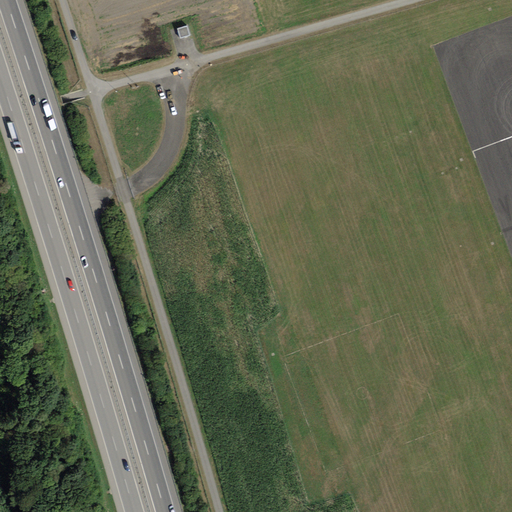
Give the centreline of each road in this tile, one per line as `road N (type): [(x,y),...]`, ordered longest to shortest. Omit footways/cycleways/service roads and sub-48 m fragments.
road 1 (motorway): [(163,511),(5,0)]
road 2 (track): [(212,511),(62,0)]
road 3 (motorway): [(0,78),(131,511)]
road 4 (track): [(0,117),(410,0)]
road 5 (track): [(167,69),(176,116),(168,152),(141,184),(123,191)]
